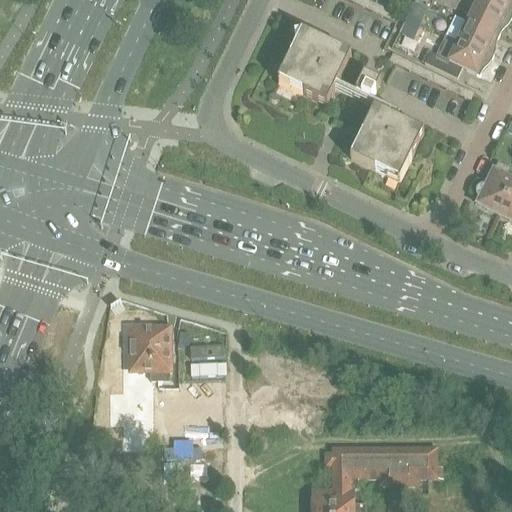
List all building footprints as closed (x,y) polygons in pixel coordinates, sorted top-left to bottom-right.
[(350,0),(349,4),(353,6),(358,8),(361,0),(350,0)] [(361,0),(358,8),(363,11),(367,13),(371,4),(367,2),(362,0),(361,0)] [(511,0),(466,0),(477,5),(511,22),(511,20),(511,0)] [(371,4),(367,13),(374,16),(377,17),(381,9),(378,8),(371,4)] [(420,25),(426,11),(414,5),(407,19),(420,25)] [(511,23),(511,22),(477,5),(467,24),(499,40),(502,34),(511,23)] [(381,9),(377,17),(385,21),(386,22),(390,13),(389,13),(381,9)] [(390,13),(386,22),(395,26),(400,18),(390,13)] [(412,41),(420,25),(407,19),(400,35),(412,41)] [(496,45),(499,40),(467,24),(458,44),(493,61),(494,59),(496,45)] [(327,109),(337,88),(351,60),(302,36),(301,37),(300,37),(295,47),(296,48),(278,85),(280,86),(279,87),(289,92),(290,91),(327,109)] [(492,62),(493,61),(458,44),(448,64),(430,55),(424,66),(457,82),(462,71),(479,79),(483,73),(492,62)] [(403,61),(393,56),(388,65),(399,70),(403,61)] [(403,61),(399,70),(400,70),(409,75),(413,66),(404,62),(403,61)] [(423,71),(416,68),(413,66),(409,75),(412,76),(419,80),(423,71)] [(423,71),(419,80),(424,82),(430,85),(434,76),(428,73),(423,71)] [(444,81),(434,76),(430,85),(440,90),(444,81)] [(356,97),(372,105),(381,87),(364,79),(356,97)] [(450,95),(454,86),(451,85),(444,81),(440,90),(447,93),(450,95)] [(465,91),(463,91),(454,86),(450,95),(459,99),(460,100),(465,91)] [(465,91),(460,100),(471,105),(475,96),(465,91)] [(374,113),(356,150),(355,150),(350,160),(351,161),(350,162),(388,180),(387,182),(397,187),(398,185),(400,186),(424,137),(374,113)] [(498,218),(511,189),(511,182),(504,179),(508,170),(498,165),(489,183),(488,183),(486,183),(485,183),(484,184),(483,185),(482,186),(478,194),(478,195),(478,196),(478,198),(479,199),(479,200),(480,201),(477,207),(498,218)] [(511,189),(498,218),(511,224),(511,189)] [(152,323),(122,324),(123,397),(110,396),(109,428),(123,428),(122,453),(153,453),(154,442),(152,443),(153,385),(169,386),(169,374),(169,369),(172,367),(172,360),(169,357),(169,332),(152,333),(152,323)] [(366,511),(366,507),(352,507),(352,493),(358,493),(358,483),(380,482),(380,490),(418,489),(418,483),(442,482),(442,470),(437,470),(437,451),(332,452),(332,457),(325,457),(325,470),(333,470),(333,496),(314,496),(314,508),(311,511),(366,511)]
